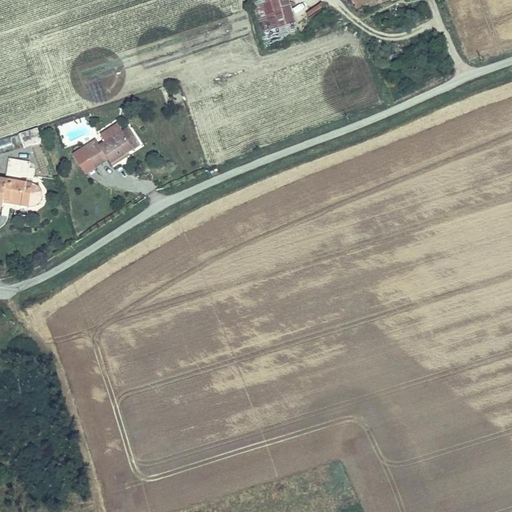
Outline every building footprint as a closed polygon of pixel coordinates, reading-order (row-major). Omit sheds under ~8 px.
[(264,44),(284,38),(272,0),(255,0),(250,1),(264,44)] [(272,0),(284,38),(299,33),(288,0),(272,0)] [(390,5),(377,9),(382,22),(394,17),(390,5)] [(129,123),(99,142),(109,155),(113,162),(121,157),(119,154),(141,140),(129,123)] [(37,127),(18,134),(23,148),(42,141),(37,127)] [(109,155),(99,142),(96,136),(84,144),(97,163),(109,155)] [(11,138),(0,139),(0,151),(13,149),(11,138)] [(14,163),(12,177),(29,180),(31,166),(14,163)] [(29,180),(12,177),(0,175),(0,203),(4,204),(5,201),(24,204),(25,198),(32,200),(34,188),(27,187),(29,180)]
